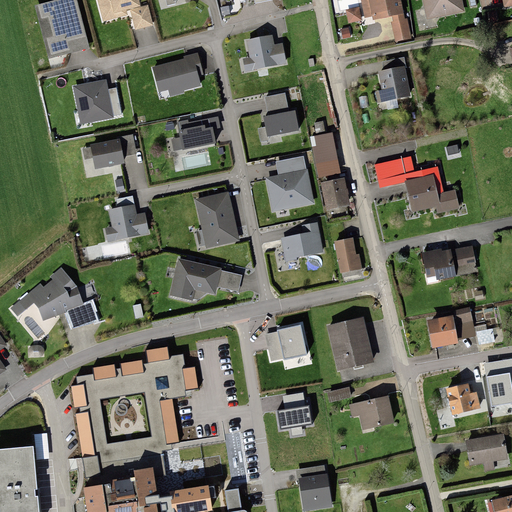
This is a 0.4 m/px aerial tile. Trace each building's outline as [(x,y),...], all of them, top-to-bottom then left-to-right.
[(77,0),(55,0),(35,6),(49,59),(90,48),(77,0)] [(97,0),(103,21),(127,15),(126,10),(141,6),(139,0),(97,0)] [(360,0),(365,18),(372,16),(373,19),(392,15),(393,21),(391,22),(395,42),(412,38),(407,18),(405,18),(401,0),(360,0)] [(462,0),(422,0),(427,20),(465,11),(462,0)] [(511,0),(498,0),(501,9),(511,7),(511,0)] [(148,5),(130,10),(135,30),(153,25),(148,5)] [(359,7),(345,10),(348,23),(361,20),(359,7)] [(348,27),(341,29),(343,38),(350,37),(348,27)] [(272,35),(246,40),(249,57),(242,58),(244,72),(286,63),(282,43),(274,44),(272,35)] [(183,58),(151,67),(158,93),(168,90),(170,97),(184,93),(183,90),(200,86),(197,75),(203,73),(197,52),(183,56),(183,58)] [(384,70),(377,72),(381,90),(375,91),(378,102),(410,95),(402,57),(383,62),(384,70)] [(107,79),(72,85),(80,124),(114,118),(114,115),(121,114),(116,88),(109,89),(107,79)] [(285,93),(265,97),(269,115),(263,117),(265,127),(258,129),(261,142),(269,140),(269,137),(299,130),(295,110),(289,112),(285,93)] [(188,120),(177,122),(180,137),(171,139),(173,152),(216,143),(213,129),(220,127),(218,116),(188,122),(188,120)] [(319,177),(341,173),(332,132),(310,137),(319,177)] [(115,139),(90,144),(91,147),(82,149),(84,160),(92,158),(94,170),(125,163),(124,156),(136,154),(132,134),(115,138),(115,139)] [(447,148),(449,157),(456,155),(454,146),(447,148)] [(303,156),(275,162),(278,175),(264,177),(272,213),(315,204),(308,168),(305,169),(303,156)] [(404,183),(411,212),(436,206),(437,213),(459,208),(455,189),(443,192),(438,166),(414,172),(411,156),(374,164),(379,188),(404,183)] [(344,177),(321,181),(327,210),(350,205),(344,177)] [(122,178),(115,180),(117,191),(124,189),(122,178)] [(229,191),(195,198),(207,248),(240,241),(229,191)] [(111,227),(105,228),(108,242),(149,234),(144,212),(136,214),(133,195),(116,199),(117,207),(108,209),(111,227)] [(302,233),(280,237),(285,262),(297,260),(297,258),(323,252),(317,222),(301,225),(302,233)] [(336,246),(342,274),(358,271),(352,243),(336,246)] [(422,257),(427,284),(475,275),(470,247),(455,250),(457,260),(447,263),(445,253),(422,257)] [(220,269),(178,259),(170,295),(192,300),(192,299),(198,300),(207,292),(215,294),(217,286),(237,291),(241,277),(219,271),(220,269)] [(43,287),(40,283),(10,307),(17,316),(33,303),(38,308),(42,321),(65,313),(71,328),(96,319),(90,301),(83,304),(77,286),(61,267),(49,276),(52,280),(43,287)] [(468,312),(455,315),(457,324),(470,321),(468,312)] [(328,328),(339,373),(373,365),(362,320),(328,328)] [(453,320),(430,324),(435,350),(458,346),(453,320)] [(277,332),(265,334),(271,361),(306,354),(300,325),(277,330),(277,332)] [(75,413),(85,478),(87,478),(101,476),(99,463),(162,453),(162,451),(172,449),(171,443),(178,442),(171,398),(185,396),(185,390),(197,388),(194,367),(184,369),(182,354),(169,357),(167,346),(145,350),(147,363),(142,364),(142,360),(120,363),(120,368),(115,369),(114,364),(92,368),(93,374),(76,376),(77,385),(70,386),(74,408),(79,407),(80,413),(75,413)] [(511,358),(484,363),(492,407),(511,403),(511,388),(511,381),(511,380),(511,358)] [(468,383),(446,389),(452,415),(480,408),(476,392),(470,393),(468,383)] [(327,395),(330,405),(352,399),(349,389),(327,395)] [(283,410),(277,411),(280,430),(291,428),(292,435),(302,434),(301,425),(311,424),(309,406),(305,406),(302,392),(281,396),(283,410)] [(389,400),(349,408),(351,420),(360,419),(363,433),(394,427),(389,400)] [(507,462),(504,438),(468,444),(472,468),(507,462)] [(32,448),(0,450),(0,511),(38,511),(37,496),(35,496),(34,489),(37,489),(32,448)] [(101,476),(87,478),(88,486),(102,484),(102,482),(134,476),(133,470),(148,467),(146,459),(163,456),(162,453),(99,463),(101,476)] [(133,470),(134,476),(138,501),(136,502),(137,511),(157,511),(156,503),(160,503),(161,511),(166,511),(165,511),(203,511),(213,510),(211,498),(216,497),(214,486),(208,487),(208,485),(170,491),(170,496),(160,498),(159,494),(157,495),(154,477),(166,475),(163,456),(146,459),(148,467),(133,470)] [(324,465),(295,470),(302,511),(332,507),(327,473),(325,474),(324,465)] [(88,486),(83,487),(87,511),(137,511),(136,502),(138,501),(134,476),(102,482),(102,484),(88,486)] [(228,511),(246,511),(242,510),(238,488),(225,490),(228,511)] [(511,511),(511,494),(491,500),(494,511),(511,511)]
